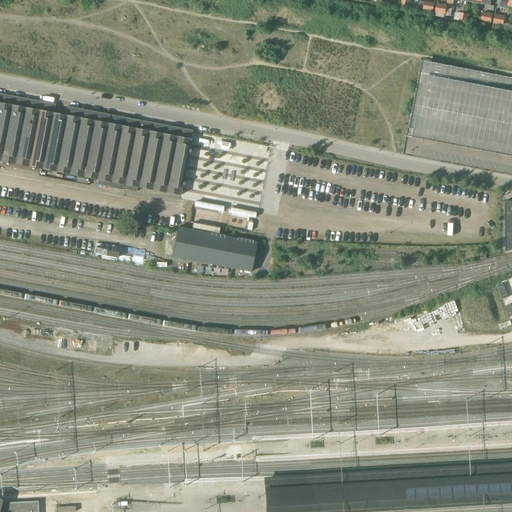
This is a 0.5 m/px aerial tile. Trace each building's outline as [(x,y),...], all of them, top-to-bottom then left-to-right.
[(511,0),(501,0),(500,8),(511,9),(511,0)] [(425,2),(424,10),(433,12),(435,4),(425,2)] [(437,4),(436,12),(446,14),(447,6),(437,4)] [(483,13),(481,21),(491,23),(492,15),(483,13)] [(495,15),(493,23),(503,25),(505,17),(495,15)] [(511,77),(422,60),(408,136),(416,138),(511,156),(511,77)] [(0,161),(2,162),(1,166),(40,174),(41,169),(98,180),(97,185),(136,192),(137,188),(180,196),(181,191),(181,190),(182,188),(182,185),(184,185),(184,183),(183,183),(183,180),(183,179),(184,177),(185,169),(186,167),(186,166),(187,158),(187,157),(188,155),(188,153),(190,153),(190,151),(189,150),(189,148),(190,144),(191,139),(192,133),(192,131),(67,107),(66,114),(65,116),(63,115),(55,114),(54,113),(55,105),(0,94),(0,161)] [(177,234),(172,257),(251,272),(257,242),(225,236),(188,229),(178,227),(177,234)] [(0,511),(38,511),(38,501),(27,502),(1,503),(2,500),(0,498),(0,511)]
